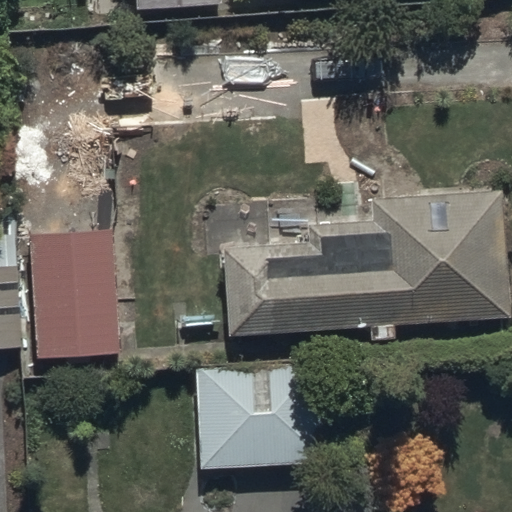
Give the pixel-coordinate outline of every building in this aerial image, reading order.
[(223,239),(229,324),(373,314),(374,328),(396,327),(395,312),(511,303),(502,177),(373,187),(375,209),(310,214),(312,232),(223,239)] [(28,223),(37,347),(122,341),(113,216),(28,223)] [(0,341),(22,341),(19,234),(0,234),(0,341)] [(199,359),(202,457),(329,453),(326,356),(199,359)] [(382,511),(381,487),(331,489),(331,511),(382,511)]
